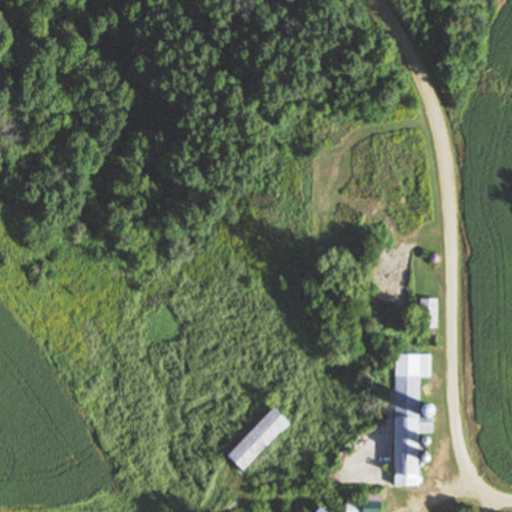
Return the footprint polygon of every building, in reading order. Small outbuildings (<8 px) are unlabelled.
[(437,327),(422,327),(422,301),(437,301),(437,327)] [(420,487),(394,486),(396,359),(431,360),(430,377),(422,377),(420,487)] [(229,454),(243,469),(291,423),(278,409),(229,454)] [(430,482),(432,462),(440,462),(438,483),(430,482)] [(347,503),(347,511),(382,511),(382,496),(364,496),(364,503),(347,503)]
